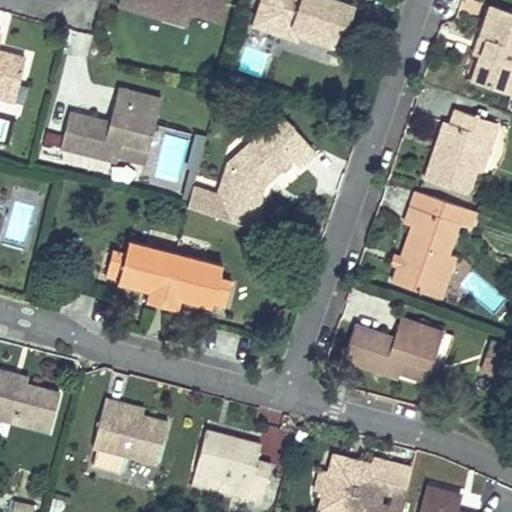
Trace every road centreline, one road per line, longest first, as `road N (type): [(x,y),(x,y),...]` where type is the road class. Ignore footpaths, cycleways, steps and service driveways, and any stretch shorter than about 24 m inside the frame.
road 1 (residential): [(421,0),(285,396)]
road 2 (residential): [(0,321),(285,396)]
road 3 (residential): [(285,396),(445,440),(511,470)]
